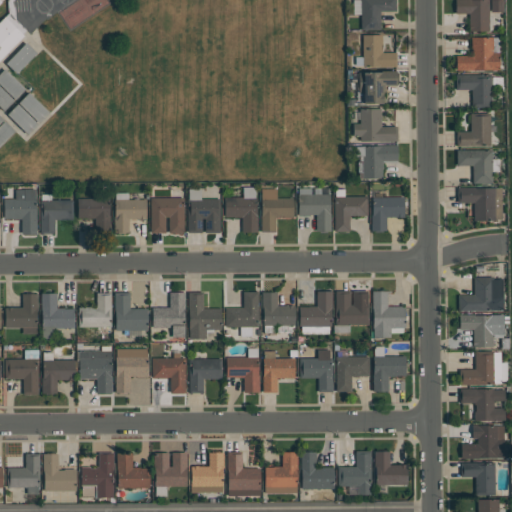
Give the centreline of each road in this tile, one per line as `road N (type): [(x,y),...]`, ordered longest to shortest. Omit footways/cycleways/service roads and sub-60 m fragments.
road 1 (residential): [(424,0),(428,511)]
road 2 (residential): [(0,265),(426,261),(499,247)]
road 3 (residential): [(0,427),(428,424)]
